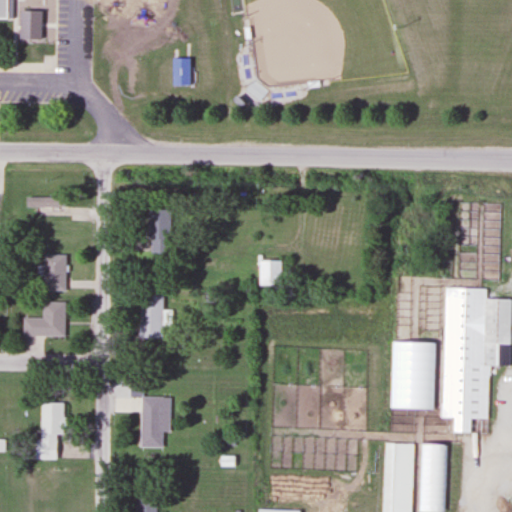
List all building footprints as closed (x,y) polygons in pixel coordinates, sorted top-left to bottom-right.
[(0,0),(0,17),(12,17),(11,0),(0,0)] [(186,57),(170,57),(170,85),(186,85),(186,57)] [(64,292),(64,255),(42,255),(42,292),(64,292)] [(256,262),(256,286),(279,286),(279,262),(256,262)] [(439,418),(450,419),(450,433),(486,434),(487,379),(494,379),(495,367),(509,367),(509,334),(511,333),(511,309),(509,310),(509,300),(484,299),(484,289),(443,288),(439,418)] [(161,339),(161,294),(138,294),(138,339),(161,339)] [(22,318),(22,337),(63,337),(63,302),(42,302),(42,318),(22,318)] [(139,398),(139,448),(161,448),(161,398),(139,398)] [(37,403),(37,460),(56,460),(56,403),(37,403)] [(380,511),(409,511),(410,444),(381,443),(380,511)] [(442,511),(443,445),(418,444),(417,511),(442,511)] [(155,511),(155,496),(134,496),(134,511),(155,511)]
